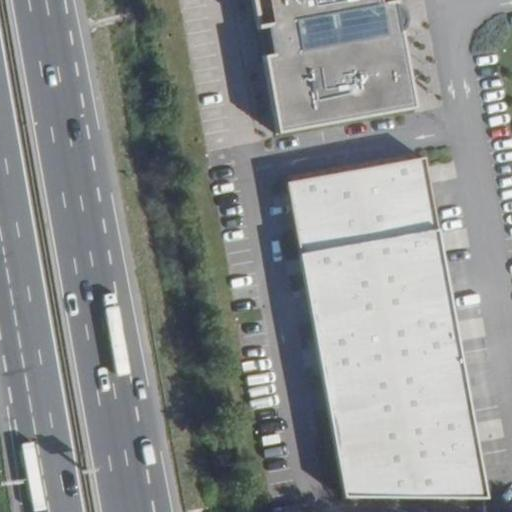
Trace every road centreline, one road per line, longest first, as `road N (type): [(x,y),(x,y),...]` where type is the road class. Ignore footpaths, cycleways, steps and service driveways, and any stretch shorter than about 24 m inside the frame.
road 1 (motorway): [(130,511),(39,0)]
road 2 (motorway): [(0,187),(57,511)]
